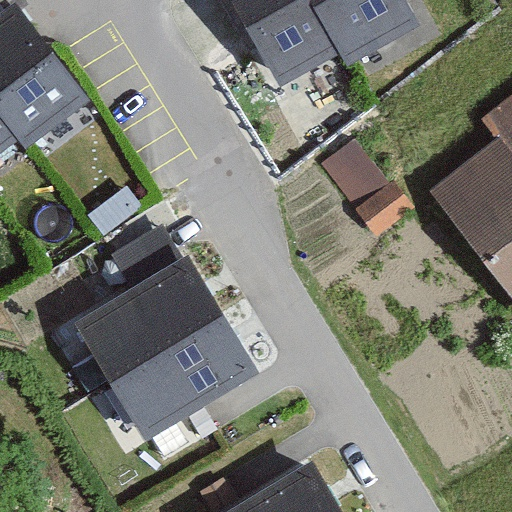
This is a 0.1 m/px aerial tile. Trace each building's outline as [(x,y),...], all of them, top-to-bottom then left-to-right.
[(0,139),(22,123),(28,131),(91,84),(28,0),(12,0),(0,9),(0,139)] [(349,79),(425,40),(404,0),(229,0),(280,98),(342,66),(349,79)] [(504,148),(437,199),(511,296),(511,97),(483,120),(504,148)] [(358,141),(324,164),(376,238),(410,214),(358,141)] [(192,244),(78,313),(145,423),(259,354),(192,244)] [(344,511),(310,455),(217,511),(344,511)]
